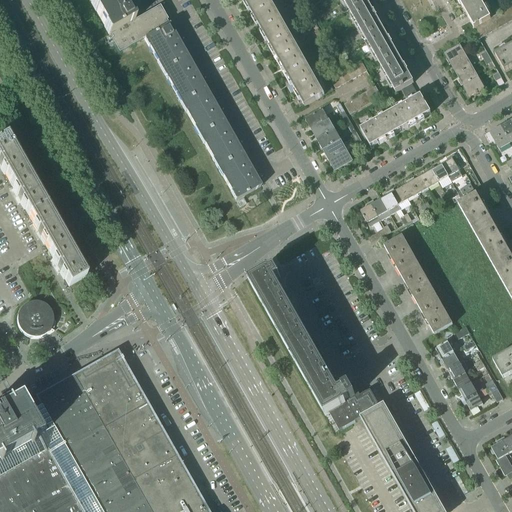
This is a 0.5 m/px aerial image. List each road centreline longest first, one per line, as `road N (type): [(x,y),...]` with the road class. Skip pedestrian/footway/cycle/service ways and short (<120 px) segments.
road 1 (secondary): [(195,287),(31,0)]
road 2 (secondary): [(0,19),(153,299)]
road 3 (residential): [(462,442),(328,205)]
road 4 (secondary): [(323,511),(195,287)]
road 5 (secondary): [(153,299),(273,511)]
road 6 (residential): [(328,205),(212,0)]
road 7 (residential): [(328,205),(450,136),(468,138)]
road 8 (residential): [(195,287),(328,205)]
road 9 (residential): [(21,378),(153,299)]
